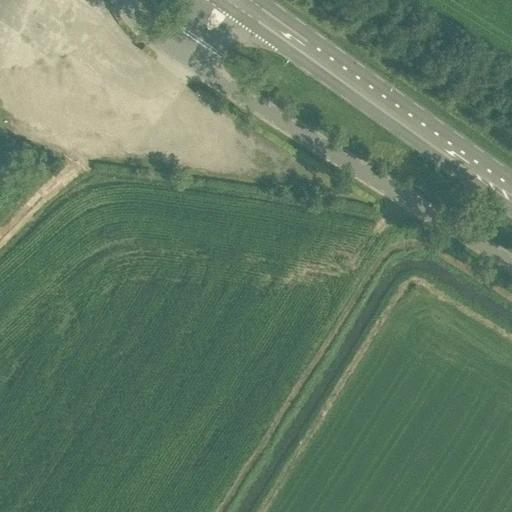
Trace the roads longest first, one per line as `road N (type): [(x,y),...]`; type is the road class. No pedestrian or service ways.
road 1 (unclassified): [(511,264),(194,64)]
road 2 (primary): [(511,192),(237,0)]
